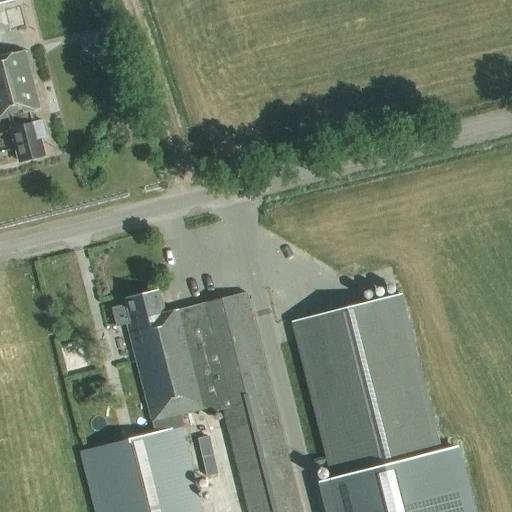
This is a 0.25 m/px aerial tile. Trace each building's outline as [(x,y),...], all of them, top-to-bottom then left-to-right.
[(96,47),(110,53),(117,38),(102,31),(96,47)] [(34,123),(31,112),(39,109),(24,51),(0,57),(0,119),(8,117),(11,129),(10,130),(19,162),(43,156),(39,139),(46,137),(42,121),(34,123)] [(159,291),(124,300),(125,306),(111,309),(116,328),(127,325),(154,434),(80,452),(94,511),(197,511),(177,429),(184,428),(181,415),(206,409),(207,414),(223,410),(248,511),(299,511),(245,292),(166,312),(159,291)] [(437,453),(398,296),(294,321),(333,480),(320,483),(327,511),(471,511),(455,449),(437,453)] [(208,476),(219,473),(210,434),(199,437),(208,476)]
